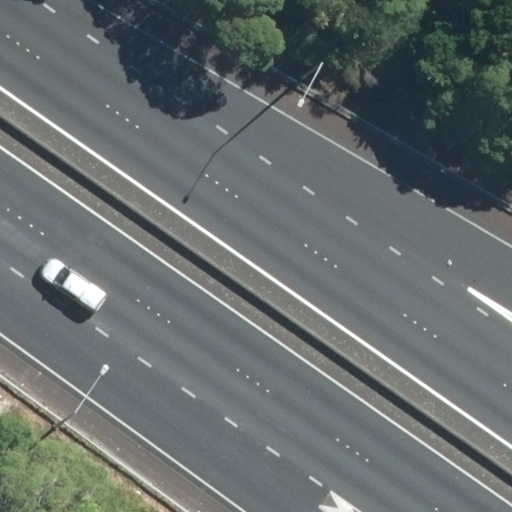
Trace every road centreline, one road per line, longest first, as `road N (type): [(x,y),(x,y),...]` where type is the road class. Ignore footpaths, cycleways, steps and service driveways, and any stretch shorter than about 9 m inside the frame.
road 1 (motorway): [(0,28),(511,388)]
road 2 (motorway): [(0,6),(511,278)]
road 3 (motorway): [(235,384),(0,217)]
road 4 (motorway): [(429,511),(235,384)]
road 5 (motorway): [(355,511),(235,384)]
